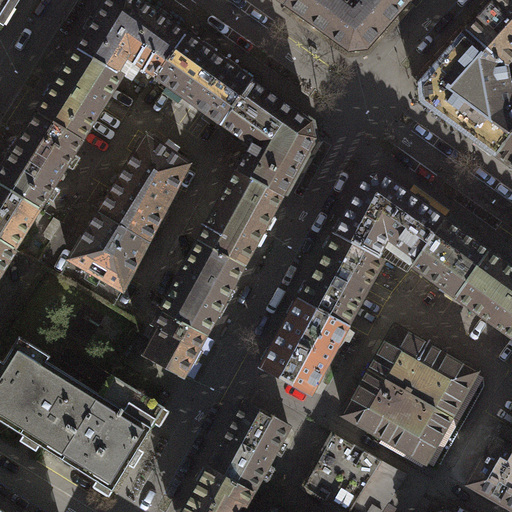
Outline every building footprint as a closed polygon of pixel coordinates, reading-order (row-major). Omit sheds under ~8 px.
[(0,0),(0,13),(8,0),(0,0)] [(106,0),(76,48),(117,73),(127,56),(156,75),(185,35),(136,0),(106,0)] [(287,0),(284,5),(345,49),(362,48),(407,0),(406,0),(287,0)] [(505,65),(511,56),(511,0),(496,0),(466,33),(505,65)] [(495,154),(511,130),(511,98),(505,65),(466,33),(421,83),(424,101),(495,154)] [(252,81),(185,35),(156,75),(222,124),(252,81)] [(117,73),(76,48),(35,113),(80,141),(121,76),(117,73)] [(311,124),(252,81),(222,124),(251,145),(237,171),(282,196),(314,138),(311,124)] [(80,141),(35,113),(26,127),(0,171),(0,184),(38,208),(71,155),(80,141)] [(511,130),(495,154),(511,165),(511,130)] [(146,241),(188,163),(147,135),(98,212),(146,241)] [(233,178),(199,240),(244,265),(278,203),(282,196),(237,171),(233,178)] [(385,236),(420,256),(445,220),(381,174),(367,176),(336,232),(376,254),(385,236)] [(38,208),(0,184),(0,238),(15,248),(38,208)] [(123,289),(146,241),(98,212),(69,256),(123,289)] [(414,265),(457,295),(488,250),(445,220),(420,256),(414,265)] [(383,258),(376,254),(336,232),(299,299),(346,324),(383,258)] [(0,272),(15,248),(0,238),(0,272)] [(244,265),(199,240),(161,309),(206,334),(244,265)] [(511,333),(511,266),(498,256),(488,250),(457,295),(466,302),(511,333)] [(346,324),(299,299),(263,365),(310,390),(346,324)] [(184,375),(206,334),(161,309),(153,324),(159,328),(146,354),(184,375)] [(477,372),(395,325),(369,370),(452,417),(477,372)] [(38,444),(58,457),(97,394),(44,362),(48,355),(19,337),(2,364),(0,363),(0,421),(22,435),(19,440),(34,449),(38,444)] [(452,417),(369,370),(344,415),(426,462),(452,417)] [(110,374),(97,394),(58,457),(96,480),(92,486),(107,495),(128,462),(134,466),(143,450),(137,446),(153,421),(159,424),(168,410),(110,374)] [(243,400),(208,465),(252,489),(287,424),(243,400)] [(345,511),(349,511),(353,506),(381,458),(335,431),(302,486),(345,511)] [(511,505),(511,447),(495,438),(470,483),(511,505)] [(381,458),(353,506),(363,511),(380,511),(405,472),(381,458)] [(252,489),(208,465),(182,511),(235,511),(240,501),(245,503),(252,489)]
